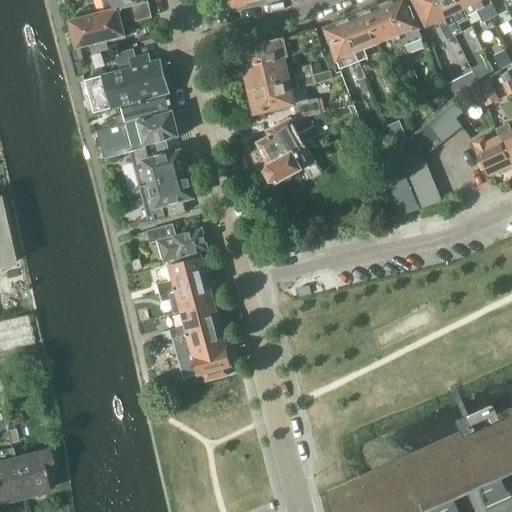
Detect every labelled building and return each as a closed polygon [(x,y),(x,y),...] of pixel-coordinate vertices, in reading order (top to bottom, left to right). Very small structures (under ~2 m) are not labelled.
[(102,0),(105,12),(146,1),(146,0),(102,0)] [(399,0),(387,5),(400,36),(403,44),(404,44),(404,46),(422,39),(406,0),(399,0)] [(454,36),(436,0),(414,0),(427,25),(437,20),(447,40),(454,36)] [(436,0),(454,36),(462,33),(452,13),(463,8),(458,0),(436,0)] [(458,0),(463,8),(473,2),(483,23),(491,19),(481,0),(458,0)] [(481,0),(491,19),(498,16),(490,0),(481,0)] [(146,1),(105,12),(69,21),(76,49),(91,45),(93,53),(108,49),(106,41),(113,39),(113,40),(126,36),(122,21),(132,19),(133,21),(151,16),(148,4),(146,1)] [(374,6),(364,10),(378,45),(400,36),(387,5),(375,9),(374,6)] [(356,17),(343,22),(356,53),(359,61),(360,61),(368,58),(365,50),(378,45),(364,10),(355,14),(356,17)] [(356,53),(343,22),(325,29),(341,68),(351,64),(359,82),(367,78),(360,61),(359,61),(356,53)] [(244,64),(243,66),(285,57),(322,50),(317,30),(258,43),(256,46),(253,44),(247,46),(245,48),(243,47),(241,50),(239,53),(241,54),(240,56),(242,63),(244,64)] [(511,62),(509,56),(506,50),(493,56),(501,71),(511,64),(511,62)] [(166,92),(158,63),(161,62),(161,60),(150,63),(148,55),(130,60),(132,68),(85,80),(94,113),(117,107),(166,94),(166,92)] [(247,80),(250,90),(323,72),(321,63),(312,65),(312,64),(288,70),(285,57),(243,66),(245,68),(243,72),(245,77),(247,80)] [(489,62),(472,72),(476,81),(494,71),(489,62)] [(309,102),(306,87),(316,84),(334,79),(332,71),(323,73),(323,72),(250,90),(252,100),(251,102),(252,108),(255,111),(255,113),(294,105),(295,105),(309,102)] [(476,81),(472,72),(449,84),(453,93),(476,81)] [(511,80),(503,84),(509,96),(511,94),(511,80)] [(446,101),(441,90),(429,95),(434,106),(446,101)] [(497,102),(492,90),(482,94),(487,106),(497,102)] [(109,118),(112,127),(174,111),(169,91),(166,92),(166,94),(117,107),(119,116),(109,118)] [(295,105),(294,105),(297,118),(292,120),(291,119),(267,132),(270,136),(258,143),(269,164),(268,165),(265,171),(270,181),(277,181),(277,182),(316,162),(306,144),(305,145),(300,134),(314,127),(308,116),(321,113),(318,100),(309,102),(295,105)] [(437,117),(452,135),(462,127),(456,118),(463,113),(455,102),(437,117)] [(354,106),(348,108),(356,122),(360,120),(354,106)] [(167,140),(180,136),(174,111),(112,127),(98,131),(105,157),(131,151),(145,147),(145,146),(167,140)] [(428,124),(443,143),(452,135),(437,117),(428,124)] [(389,127),(398,149),(408,141),(401,122),(389,127)] [(419,132),(433,150),(443,143),(428,124),(419,132)] [(497,129),(500,135),(511,160),(511,129),(511,130),(509,124),(497,129)] [(398,150),(396,151),(424,157),(433,150),(419,132),(408,141),(398,149),(398,150)] [(511,160),(500,135),(488,141),(485,136),(474,142),(482,161),(478,163),(482,172),(487,170),(489,175),(502,169),(504,174),(511,170),(511,164),(511,165),(511,164),(511,160)] [(131,151),(141,187),(188,174),(182,150),(170,153),(167,140),(145,146),(145,147),(131,151)] [(403,167),(407,177),(429,168),(424,157),(396,151),(400,161),(403,167)] [(415,199),(411,188),(407,177),(403,167),(384,175),(401,217),(420,210),(415,199)] [(407,177),(411,188),(433,179),(429,168),(407,177)] [(188,174),(141,187),(150,222),(186,212),(183,201),(195,197),(188,174)] [(411,188),(415,199),(438,190),(433,179),(411,188)] [(369,187),(368,197),(378,198),(379,188),(369,187)] [(438,190),(415,199),(420,210),(442,200),(438,190)] [(0,268),(14,265),(0,201),(0,268)] [(150,242),(157,240),(163,262),(208,250),(202,228),(176,235),(173,223),(147,230),(150,242)] [(158,283),(160,293),(208,280),(206,270),(207,267),(205,260),(202,259),(202,256),(169,265),(173,279),(158,283)] [(143,259),(136,261),(138,267),(145,266),(143,259)] [(177,297),(182,312),(214,303),(214,300),(215,297),(213,290),(210,288),(208,280),(160,293),(162,301),(177,297)] [(164,341),(173,339),(221,326),(218,316),(219,313),(217,305),(215,304),(214,303),(182,312),(185,325),(170,329),(171,331),(161,333),(164,341)] [(173,339),(175,347),(190,343),(194,358),(227,349),(226,346),(228,344),(226,336),(223,335),(221,326),(173,339)] [(26,369),(28,386),(42,384),(38,366),(26,369)] [(0,393),(6,392),(3,380),(9,379),(7,370),(0,372),(0,393)] [(511,511),(511,405),(332,489),(318,493),(323,511),(511,511)] [(21,416),(12,418),(14,425),(23,423),(21,416)] [(11,448),(0,451),(0,502),(3,502),(6,504),(13,502),(14,499),(24,497),(13,456),(11,448)] [(25,453),(13,456),(24,497),(33,494),(36,496),(43,494),(45,491),(49,490),(44,473),(54,470),(49,451),(26,457),(25,453)]
